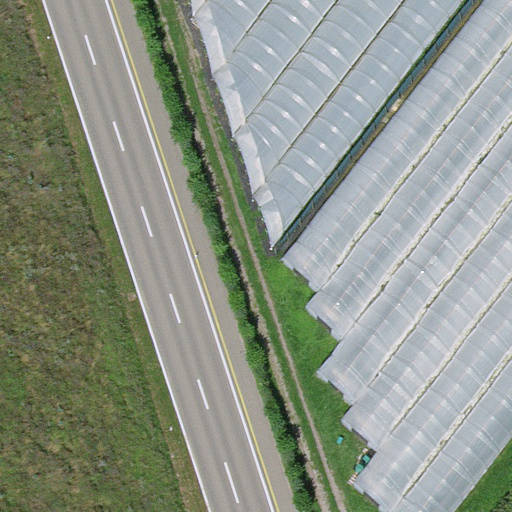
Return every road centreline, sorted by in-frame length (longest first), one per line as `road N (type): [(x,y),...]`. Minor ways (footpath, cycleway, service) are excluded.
road 1 (track): [(165,0),(333,511)]
road 2 (secondary): [(74,0),(241,511)]
